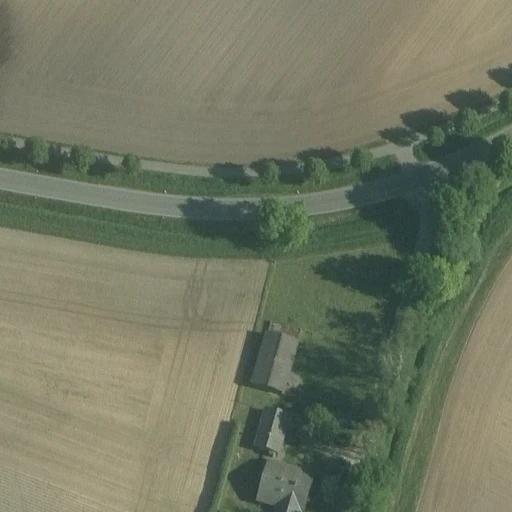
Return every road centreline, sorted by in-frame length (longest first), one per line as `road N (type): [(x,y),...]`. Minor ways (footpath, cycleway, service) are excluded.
road 1 (tertiary): [(0,180),(232,214),(336,207),(447,169)]
road 2 (unclassified): [(350,511),(447,169)]
